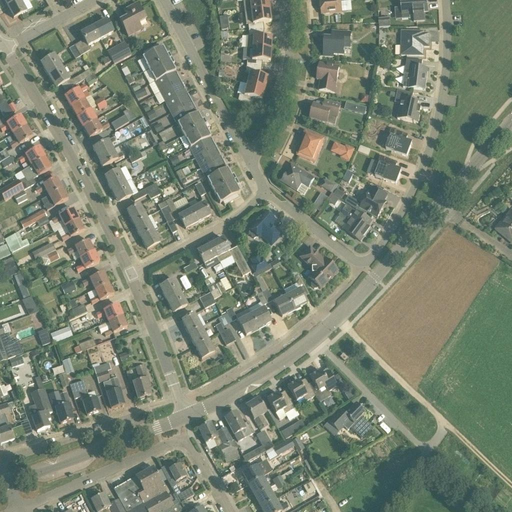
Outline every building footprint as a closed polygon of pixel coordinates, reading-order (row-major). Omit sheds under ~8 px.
[(7,7),(13,20),(26,13),(20,0),(7,7)] [(244,0),(245,3),(249,2),(251,14),(269,11),(267,0),(262,0),(258,1),(257,0),(244,0)] [(342,13),(341,3),(347,3),(347,0),(330,0),(320,1),(322,15),(342,13)] [(414,23),(425,22),(425,14),(428,13),(428,10),(428,7),(427,0),(426,0),(427,0),(418,1),(402,2),(401,2),(402,15),(402,20),(410,20),(410,17),(414,17),(414,23)] [(146,21),(137,5),(123,12),(127,18),(120,22),(128,38),(141,31),(138,25),(146,21)] [(248,32),(261,31),(261,24),(271,23),(269,11),(251,14),(244,14),(246,26),(248,26),(248,32)] [(390,19),(379,20),(379,29),(390,28),(390,19)] [(106,21),(94,28),(100,41),(113,34),(106,21)] [(94,28),(81,35),(85,42),(74,47),(81,57),(90,51),(87,48),(100,41),(94,28)] [(271,39),(261,38),(261,31),(248,32),(248,38),(247,38),(246,49),(252,50),(271,51),(271,39)] [(351,34),(332,33),(332,40),(325,39),(324,57),(333,58),(333,55),(344,56),(344,48),(350,48),(351,34)] [(429,35),(424,35),(424,33),(402,33),(401,57),(423,57),(424,48),(429,48),(429,35)] [(114,66),(132,57),(124,43),(107,53),(109,57),(112,62),(114,66)] [(173,62),(169,54),(166,55),(162,48),(160,49),(158,46),(143,54),(145,57),(142,59),(146,67),(150,74),(154,82),(155,83),(174,73),(175,73),(176,73),(175,71),(172,65),(174,64),(173,62)] [(69,50),(75,60),(81,57),(74,47),(69,50)] [(246,67),(259,69),(260,62),(270,63),(271,51),(252,50),(246,49),(243,49),(243,61),(247,62),(246,67)] [(47,77),(61,69),(54,57),(42,64),(45,69),(43,70),(47,77)] [(104,67),(112,62),(109,57),(102,62),(104,67)] [(428,70),(422,69),(423,62),(407,61),(405,75),(403,89),(409,89),(425,91),(428,70)] [(339,68),(320,65),(317,81),(321,81),(319,91),(334,94),(336,84),(337,84),(339,68)] [(259,69),(246,67),(245,73),(249,75),(247,86),(265,90),(268,78),(258,76),(259,69)] [(125,68),(121,70),(121,71),(125,78),(129,75),(125,68)] [(69,81),(61,69),(47,77),(52,85),(54,83),(57,88),(69,81)] [(85,80),(92,76),(89,71),(72,81),(75,86),(85,80)] [(181,83),(179,79),(177,75),(176,76),(175,73),(174,73),(155,83),(154,83),(158,90),(160,94),(181,83)] [(88,86),(97,80),(93,75),(85,80),(88,86)] [(181,83),(160,94),(165,104),(186,93),(184,91),(185,90),(181,83)] [(70,108),(84,101),(80,95),(88,90),(85,86),(64,98),(70,108)] [(137,86),(131,89),(133,94),(140,90),(137,86)] [(247,86),(244,97),(240,96),(237,102),(253,107),(250,106),(252,99),(262,102),(265,90),(247,86)] [(141,91),(134,94),(138,101),(145,97),(141,91)] [(421,108),(418,107),(419,103),(412,101),(414,95),(398,91),(396,98),(402,99),(397,120),(418,125),(421,110),(421,108)] [(186,93),(165,104),(171,114),(192,103),(188,96),(187,97),(186,93)] [(107,96),(94,103),(97,108),(104,103),(110,100),(107,96)] [(362,96),(361,103),(368,104),(369,97),(362,96)] [(84,101),(70,108),(76,119),(90,111),(84,101)] [(12,105),(9,107),(6,102),(0,105),(0,110),(4,119),(6,118),(17,112),(12,105)] [(341,106),(325,102),(324,108),(314,105),(310,120),(327,124),(329,116),(337,119),(341,106)] [(104,103),(97,108),(99,112),(107,107),(104,103)] [(192,103),(171,114),(174,121),(177,126),(177,125),(197,115),(197,114),(195,112),(196,111),(195,109),(192,103)] [(355,114),(357,106),(347,104),(345,111),(355,114)] [(147,106),(142,108),(146,114),(150,112),(147,106)] [(83,130),(96,122),(90,111),(76,119),(83,130)] [(147,116),(150,122),(157,118),(154,111),(147,116)] [(211,138),(207,132),(207,131),(209,130),(206,123),(204,120),(201,121),(199,117),(197,114),(197,115),(177,125),(179,128),(183,136),(187,143),(190,149),(209,139),(210,139),(211,138)] [(20,117),(7,125),(0,129),(2,133),(9,129),(13,136),(26,128),(20,117)] [(125,118),(111,126),(114,132),(129,123),(125,118)] [(110,128),(107,124),(100,128),(96,122),(83,130),(89,140),(110,128)] [(160,124),(153,128),(156,135),(158,134),(164,131),(160,124)] [(13,136),(16,142),(10,146),(12,151),(32,139),(26,128),(13,136)] [(412,145),(406,143),(408,136),(391,130),(389,137),(391,137),(386,150),(407,159),(412,145)] [(323,144),(320,143),(322,139),(305,132),(302,140),(305,142),(302,149),(301,149),(299,150),(298,152),(297,154),(297,157),(306,160),(307,159),(313,161),(316,154),(318,155),(323,144)] [(95,161),(113,152),(110,146),(115,143),(113,139),(92,150),(95,155),(93,156),(95,161)] [(211,141),(210,139),(209,139),(190,149),(189,149),(190,151),(195,160),(216,149),(212,141),(211,142),(211,141)] [(163,143),(158,146),(162,153),(167,151),(163,143)] [(355,151),(346,147),(345,148),(341,157),(340,160),(349,163),(355,151)] [(371,151),(360,147),(358,153),(368,158),(371,151)] [(38,149),(18,161),(21,165),(28,161),(31,167),(45,159),(38,149)] [(220,155),(216,149),(195,160),(198,167),(200,170),(221,159),(219,157),(220,156),(220,155)] [(0,164),(1,164),(10,159),(5,151),(0,154),(0,164)] [(123,158),(121,154),(115,157),(113,152),(95,161),(97,164),(99,163),(102,169),(123,158)] [(140,154),(129,160),(132,165),(142,159),(140,154)] [(15,163),(12,157),(10,159),(1,164),(4,169),(15,163)] [(398,164),(381,157),(378,164),(380,165),(375,178),(396,186),(402,173),(395,170),(398,164)] [(170,161),(173,168),(173,167),(180,164),(177,158),(170,161)] [(21,174),(27,184),(51,170),(45,159),(31,167),(21,174)] [(221,159),(200,170),(202,175),(206,181),(226,170),(225,167),(226,167),(224,163),(221,159)] [(237,195),(240,194),(236,187),(239,185),(233,175),(231,176),(227,169),(226,170),(206,181),(207,181),(215,197),(220,205),(223,203),(224,207),(239,199),(237,195)] [(315,179),(299,170),(298,171),(294,169),(294,170),(290,171),(289,170),(282,181),(291,187),(291,188),(297,192),(302,185),(308,190),(315,179)] [(181,171),(176,174),(180,182),(185,179),(181,171)] [(119,172),(107,178),(109,183),(107,184),(111,192),(125,184),(119,172)] [(347,172),(342,181),(348,184),(353,175),(347,172)] [(337,190),(339,186),(327,179),(325,181),(321,188),(331,193),(333,189),(337,190)] [(56,180),(36,191),(38,195),(45,191),(48,198),(62,190),(56,180)] [(111,192),(115,200),(117,198),(120,204),(132,197),(134,202),(147,196),(158,190),(156,185),(138,194),(131,181),(125,184),(111,192)] [(24,191),(18,182),(0,192),(0,194),(5,203),(24,192),(24,191)] [(200,184),(194,187),(200,198),(206,195),(200,184)] [(385,202),(388,197),(373,189),(370,194),(369,193),(360,210),(377,220),(387,203),(385,202)] [(68,201),(62,190),(48,198),(41,202),(47,213),(68,201)] [(158,190),(147,196),(150,201),(161,196),(158,190)] [(333,197),(341,202),(345,195),(338,190),(333,197)] [(27,200),(24,193),(15,198),(18,205),(27,200)] [(329,200),(322,195),(313,208),(320,213),(329,200)] [(339,201),(333,197),(329,203),(335,207),(339,201)] [(169,201),(165,203),(168,208),(171,213),(176,211),(170,200),(169,201)] [(210,217),(202,201),(197,204),(195,201),(189,205),(198,224),(210,217)] [(160,212),(168,208),(165,203),(158,207),(160,212)] [(176,211),(179,217),(178,218),(185,231),(198,224),(189,205),(176,211)] [(357,212),(357,213),(347,206),(339,217),(349,224),(344,231),(361,243),(371,230),(368,228),(373,222),(357,212)] [(140,207),(127,214),(133,226),(146,219),(140,207)] [(160,212),(163,217),(167,224),(172,222),(168,215),(171,213),(168,208),(160,212)] [(73,211),(52,221),(54,226),(54,225),(58,232),(65,229),(78,222),(73,211)] [(47,218),(43,212),(27,220),(30,227),(37,223),(47,218)] [(511,243),(511,212),(496,231),(511,243)] [(281,236),(271,227),(275,223),(272,220),(272,219),(272,218),(272,217),(272,216),(271,216),(271,215),(270,215),(269,215),(268,215),(268,216),(267,216),(264,213),(249,230),(260,239),(262,237),(272,246),(281,236)] [(151,217),(146,219),(133,226),(140,239),(153,232),(153,231),(157,229),(151,217)] [(78,222),(65,229),(68,235),(60,239),(63,243),(84,233),(78,222)] [(172,235),(177,232),(172,222),(167,224),(166,225),(172,235)] [(140,239),(147,251),(160,244),(153,232),(140,239)] [(12,255),(24,249),(22,243),(17,234),(5,241),(12,255)] [(219,265),(231,258),(228,253),(229,253),(222,239),(209,246),(216,260),(219,265)] [(93,253),(88,242),(67,252),(69,257),(71,256),(74,263),(79,260),(93,253)] [(46,257),(55,253),(55,252),(51,245),(32,255),(36,263),(46,257)] [(6,246),(0,248),(0,261),(10,257),(6,246)] [(209,246),(197,253),(204,266),(216,260),(209,246)] [(337,272),(325,261),(323,262),(309,250),(300,259),(311,269),(310,269),(310,274),(306,278),(313,284),(311,285),(311,288),(314,291),(316,290),(318,289),(320,291),(337,272)] [(55,253),(46,257),(50,264),(59,260),(55,253)] [(79,260),(83,266),(75,270),(78,275),(99,264),(93,253),(79,260)] [(263,260),(261,261),(258,256),(250,261),(253,266),(251,267),(255,275),(268,267),(263,260)] [(242,258),(234,262),(234,263),(242,278),(250,274),(242,258)] [(13,261),(2,265),(8,279),(18,275),(13,261)] [(281,266),(277,261),(270,265),(273,271),(281,266)] [(195,264),(184,270),(186,276),(197,269),(195,264)] [(297,286),(298,289),(304,286),(298,275),(295,272),(291,274),(296,285),(297,286)] [(103,274),(82,284),(84,288),(91,285),(94,292),(108,285),(103,274)] [(17,285),(24,282),(22,279),(21,276),(14,278),(17,285)] [(174,282),(161,288),(164,293),(162,294),(166,302),(180,294),(174,282)] [(73,283),(61,289),(64,296),(76,291),(73,283)] [(220,284),(215,287),(217,291),(210,294),(213,300),(214,301),(226,295),(220,284)] [(94,292),(97,298),(90,302),(92,306),(113,297),(108,285),(94,292)] [(26,288),(19,290),(23,301),(30,298),(26,288)] [(267,291),(262,294),(268,305),(273,302),(267,291)] [(299,291),(286,298),(294,312),(307,306),(299,291)] [(187,307),(180,294),(166,302),(170,309),(172,308),(175,313),(187,307)] [(210,294),(199,300),(202,306),(213,300),(210,294)] [(262,294),(257,296),(263,307),(267,305),(262,294)] [(286,298),(274,304),(282,319),(294,312),(286,298)] [(34,305),(31,299),(22,302),(25,309),(34,305)] [(215,305),(214,301),(213,300),(202,306),(204,311),(215,305)] [(69,304),(72,310),(77,308),(74,301),(69,304)] [(250,316),(258,331),(271,324),(263,310),(260,304),(247,310),(250,316)] [(86,313),(84,306),(72,311),(74,318),(86,313)] [(118,306),(96,316),(98,321),(105,317),(108,324),(123,318),(118,306)] [(226,313),(231,322),(232,323),(237,321),(231,310),(226,312),(226,313)] [(220,325),(215,327),(219,335),(224,332),(222,328),(231,322),(226,313),(217,319),(220,325)] [(188,335),(201,329),(195,316),(182,323),(188,335)] [(250,316),(238,323),(246,337),(258,331),(250,316)] [(108,324),(111,331),(104,334),(105,338),(127,329),(123,318),(108,324)] [(195,348),(208,341),(201,329),(188,335),(195,348)] [(224,332),(219,335),(226,348),(235,342),(229,330),(224,332)] [(45,332),(36,335),(40,345),(42,344),(43,347),(50,344),(45,332)] [(96,348),(93,340),(78,346),(81,353),(96,348)] [(208,341),(195,348),(201,361),(214,354),(208,341)] [(10,345),(2,348),(0,348),(0,363),(15,358),(10,345)] [(130,360),(128,354),(119,357),(121,363),(130,360)] [(72,373),(70,360),(61,361),(64,374),(72,373)] [(19,367),(14,363),(11,368),(16,371),(19,367)] [(144,367),(136,369),(140,383),(133,385),(138,401),(151,397),(148,389),(150,388),(144,367)] [(103,374),(101,368),(100,368),(94,370),(96,376),(103,374)] [(316,375),(314,373),(309,376),(310,378),(309,378),(312,384),(308,386),(315,398),(315,397),(320,405),(331,398),(329,393),(337,388),(328,373),(322,376),(320,372),(316,375)] [(103,374),(96,376),(98,384),(109,381),(107,373),(103,374)] [(69,387),(65,375),(59,378),(63,389),(69,387)] [(44,390),(39,378),(34,379),(39,392),(31,395),(35,407),(28,409),(32,418),(37,434),(50,429),(47,422),(50,421),(48,415),(52,414),(44,390)] [(121,391),(117,379),(109,382),(109,383),(103,385),(106,396),(107,396),(111,410),(124,406),(120,392),(121,391)] [(308,386),(306,383),(300,386),(298,382),(287,388),(296,403),(303,399),(306,403),(315,398),(308,386)] [(83,383),(69,387),(74,401),(81,399),(87,417),(101,413),(96,399),(89,401),(83,383)] [(356,398),(350,388),(342,393),(348,402),(356,398)] [(11,394),(14,401),(20,399),(17,391),(11,394)] [(68,405),(69,405),(65,394),(58,396),(62,407),(55,409),(60,426),(73,422),(68,405)] [(285,394),(279,398),(277,394),(267,401),(276,415),(283,411),(285,416),(295,410),(285,394)] [(258,400),(246,408),(253,421),(254,421),(260,432),(267,428),(261,417),(266,414),(258,400)] [(365,414),(355,405),(345,416),(340,411),(328,423),(338,433),(344,428),(350,422),(353,425),(350,429),(355,434),(365,424),(360,419),(365,414)] [(5,417),(2,418),(0,413),(0,446),(0,447),(14,442),(5,417)] [(248,423),(243,426),(236,413),(225,420),(234,436),(239,433),(243,441),(254,434),(248,423)] [(225,430),(217,433),(218,435),(216,436),(210,424),(198,430),(205,445),(213,442),(217,450),(219,450),(223,458),(236,451),(235,451),(237,450),(233,442),(232,443),(225,430)] [(285,441),(295,435),(291,428),(281,434),(285,441)] [(259,442),(264,450),(265,453),(273,449),(265,435),(258,440),(259,442)] [(305,441),(303,437),(292,442),(298,453),(304,450),(300,443),(305,441)] [(290,441),(274,450),(278,457),(294,448),(290,441)] [(252,453),(246,457),(249,462),(256,459),(252,453)] [(262,479),(272,473),(266,462),(263,464),(242,475),(248,487),(262,479)] [(185,502),(194,497),(190,490),(181,495),(176,487),(180,485),(179,483),(186,479),(179,466),(173,469),(171,464),(161,470),(171,489),(180,504),(181,504),(185,502)] [(141,495),(150,511),(182,511),(179,505),(174,507),(153,469),(135,479),(143,494),(141,495)] [(275,486),(283,482),(280,478),(272,482),(275,486)] [(268,491),(262,479),(248,487),(255,498),(268,491)] [(150,511),(141,495),(139,496),(130,481),(113,491),(125,511),(131,511),(143,506),(146,511),(150,511)] [(277,491),(286,487),(283,482),(275,486),(277,491)] [(311,484),(305,487),(310,495),(315,492),(311,484)] [(268,491),(255,498),(261,510),(275,502),(268,491)] [(104,495),(91,501),(96,511),(124,511),(119,501),(109,505),(104,495)] [(185,502),(181,504),(184,511),(185,511),(190,510),(185,502)] [(275,502),(261,510),(262,511),(283,511),(288,509),(286,504),(278,508),(275,502)]
